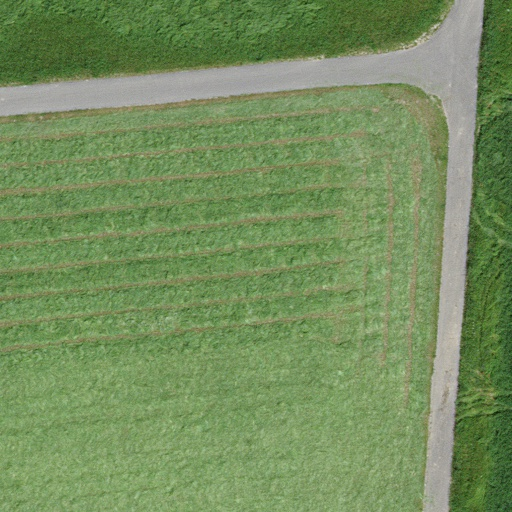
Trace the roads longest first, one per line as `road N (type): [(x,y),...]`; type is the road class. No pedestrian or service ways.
road 1 (residential): [(470,0),(448,50),(401,66),(0,103)]
road 2 (track): [(448,50),(463,129),(437,511)]
